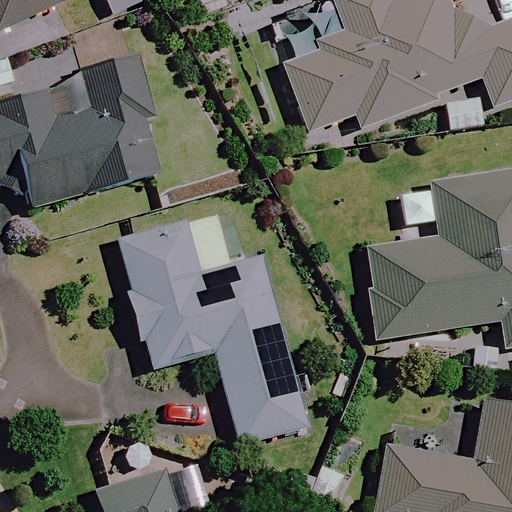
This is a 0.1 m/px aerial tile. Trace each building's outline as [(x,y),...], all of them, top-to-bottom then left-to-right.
[(0,0),(0,30),(66,2),(65,0),(0,0)] [(325,0),(322,1),(335,37),(269,60),(281,95),(296,138),(344,121),(349,134),(431,106),(429,102),(472,88),(473,91),(481,113),(511,102),(511,19),(498,24),(490,0),(391,0),(385,2),(384,0),(325,0)] [(10,81),(3,59),(0,60),(0,238),(0,240),(152,194),(137,145),(151,141),(127,64),(67,83),(76,115),(43,125),(28,76),(10,81)] [(487,335),(489,347),(463,350),(466,378),(492,376),(490,357),(511,354),(511,173),(392,186),(397,241),(352,246),(363,348),(487,335)] [(103,241),(116,295),(109,297),(121,347),(128,345),(137,383),(167,375),(164,366),(202,357),(225,453),(260,445),(290,438),(248,265),(218,272),(205,217),(103,241)] [(511,511),(511,416),(463,412),(460,449),(446,447),(445,454),(365,447),(358,511),(511,511)] [(83,491),(88,511),(168,511),(156,470),(83,491)]
